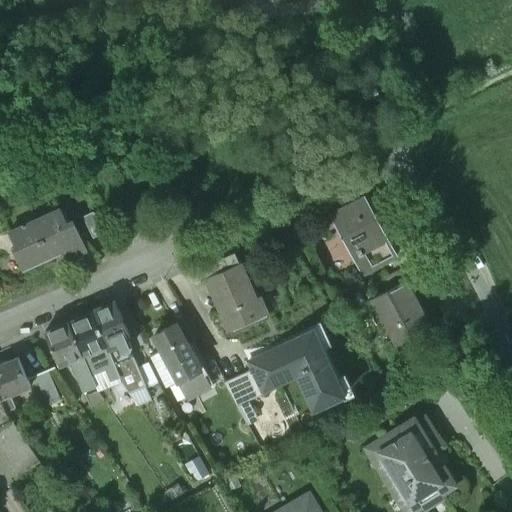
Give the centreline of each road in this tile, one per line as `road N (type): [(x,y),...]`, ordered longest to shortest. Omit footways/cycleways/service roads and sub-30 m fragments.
road 1 (residential): [(511,375),(492,318),(406,169),(353,0)]
road 2 (residential): [(0,328),(147,272)]
road 3 (unknown): [(511,74),(390,125)]
